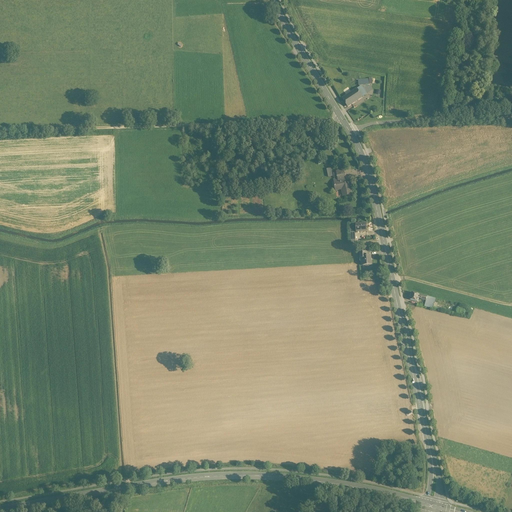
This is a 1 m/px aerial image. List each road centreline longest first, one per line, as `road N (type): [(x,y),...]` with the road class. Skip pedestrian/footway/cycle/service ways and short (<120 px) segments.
road 1 (tertiary): [(433,506),(435,467),(366,160),(275,0)]
road 2 (secondary): [(0,509),(232,476),(350,486),(433,506)]
road 3 (track): [(0,130),(348,116)]
road 4 (track): [(354,127),(511,117)]
road 5 (track): [(391,280),(511,305)]
